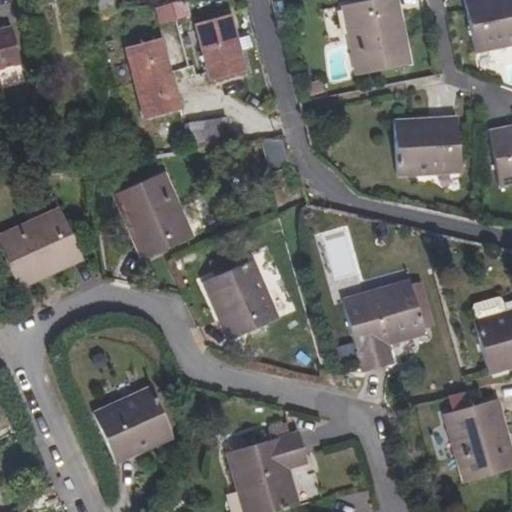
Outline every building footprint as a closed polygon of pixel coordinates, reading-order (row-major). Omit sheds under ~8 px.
[(182,0),(153,7),(157,24),(189,17),(184,0),(182,0)] [(410,65),(405,37),(398,38),(391,0),(376,0),(342,7),(357,76),(410,65)] [(391,0),(398,38),(405,37),(397,0),(391,0)] [(511,0),(465,0),(475,54),(511,45),(511,0)] [(231,18),(196,27),(210,79),(245,70),(231,18)] [(0,33),(0,70),(22,65),(13,30),(0,33)] [(162,42),(126,50),(144,117),(180,108),(162,42)] [(304,87),(306,97),(322,94),(320,84),(304,87)] [(193,152),(231,146),(227,119),(189,124),(193,152)] [(395,126),(398,177),(460,173),(457,119),(432,120),(432,124),(395,126)] [(511,128),(489,133),(490,138),(511,134),(511,128)] [(511,134),(490,138),(500,187),(511,184),(511,134)] [(264,142),(269,159),(287,154),(283,139),(264,142)] [(287,154),(269,159),(272,169),(289,165),(287,154)] [(113,196),(125,225),(132,221),(148,258),(193,238),(165,174),(113,196)] [(0,247),(18,289),(45,277),(42,271),(80,253),(60,209),(0,236),(0,247)] [(148,258),(132,221),(125,225),(141,261),(148,258)] [(80,253),(42,271),(45,277),(83,260),(80,253)] [(252,262),(206,282),(221,316),(219,317),(230,341),(278,319),(252,262)] [(382,298),(413,291),(412,286),(411,282),(380,291),(382,298)] [(412,286),(413,291),(418,309),(429,306),(423,283),(412,286)] [(424,330),(435,327),(429,306),(418,309),(413,291),(382,298),(380,291),(343,301),(365,373),(393,365),(387,345),(425,335),(424,330)] [(511,312),(475,322),(488,372),(511,366),(511,312)] [(151,389),(94,414),(117,464),(140,454),(139,450),(172,436),(151,389)] [(492,402),(503,442),(509,440),(498,400),(492,402)] [(511,469),(511,449),(509,440),(503,442),(492,402),(444,415),(463,484),(511,469)] [(227,454),(238,491),(246,488),(253,511),(280,511),(299,507),(289,468),(307,464),(299,434),(290,436),(287,425),(269,430),(272,441),(227,454)] [(253,511),(246,488),(238,491),(243,511),(253,511)]
